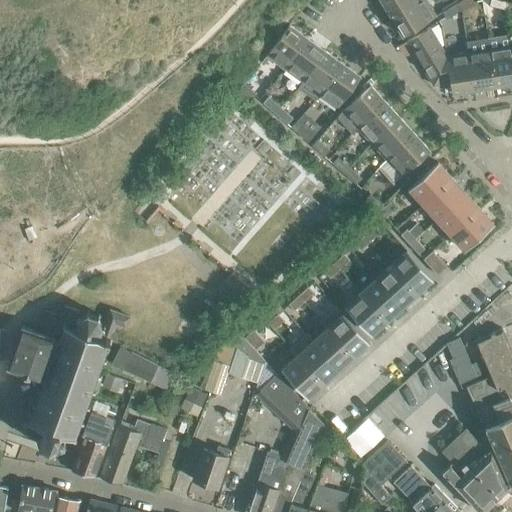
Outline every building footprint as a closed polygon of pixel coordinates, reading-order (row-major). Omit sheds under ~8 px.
[(391,17),(417,0),(380,0),(389,14),(391,17)] [(435,16),(425,0),(417,0),(391,17),(402,36),(435,16)] [(460,0),(455,3),(459,10),(473,2),(471,0),(460,0)] [(499,0),(489,0),(488,5),(504,9),(506,1),(499,0)] [(446,18),(459,10),(455,3),(442,12),(446,18)] [(288,24),(266,55),(284,68),(306,37),(288,24)] [(433,85),(450,82),(446,55),(428,26),(405,40),(433,85)] [(487,39),(488,48),(494,86),(511,82),(511,60),(509,45),(508,36),(487,39)] [(309,39),(306,37),(284,68),(301,81),(324,50),(309,39)] [(467,52),(473,89),(494,86),(488,48),(487,39),(466,43),(467,52)] [(336,59),(324,50),(301,81),(297,87),(314,100),(319,93),(341,63),(336,59)] [(467,52),(446,55),(450,82),(451,93),(470,90),(473,89),(467,52)] [(344,64),(341,63),(319,93),(337,106),(359,76),(344,64)] [(242,82),(237,89),(250,99),(255,93),(242,82)] [(385,101),(370,85),(342,110),(336,117),(351,132),(356,127),(385,101)] [(262,102),(274,112),(279,107),(267,96),(262,102)] [(386,103),(385,101),(356,127),(371,143),(399,117),(386,103)] [(286,123),(291,117),(279,107),(274,112),(286,123)] [(386,159),(414,133),(399,117),(371,143),(386,159)] [(306,141),(312,135),(299,124),(294,130),(306,141)] [(416,135),(414,133),(386,159),(401,175),(429,150),(416,135)] [(323,155),(328,149),(316,139),(311,145),(323,155)] [(349,167),(336,156),(331,163),(343,173),(349,167)] [(422,204),(451,177),(437,162),(407,188),(422,204)] [(361,178),(349,167),(343,173),(355,184),(361,178)] [(422,204),(436,219),(465,192),(451,177),(422,204)] [(479,208),(465,192),(436,219),(449,234),(479,208)] [(364,199),(376,210),(381,204),(369,193),(364,199)] [(384,217),(394,208),(388,202),(378,211),(384,217)] [(493,223),(479,208),(449,234),(464,250),(481,234),(493,223)] [(373,226),(364,235),(369,241),(379,232),(373,226)] [(415,238),(406,229),(400,234),(409,244),(415,238)] [(360,250),(369,241),(364,235),(354,244),(360,250)] [(415,238),(409,244),(417,254),(424,248),(415,238)] [(405,249),(390,264),(416,293),(432,279),(405,249)] [(432,250),(422,259),(437,275),(446,266),(432,250)] [(343,254),(333,263),(339,269),(349,260),(343,254)] [(333,263),(323,271),(329,278),(339,269),(333,263)] [(401,307),(416,293),(390,264),(374,277),(401,307)] [(231,272),(231,273),(214,290),(231,307),(248,289),(231,272)] [(401,307),(374,277),(359,291),(386,320),(401,307)] [(297,295),(303,301),(313,292),(307,286),(297,295)] [(344,305),(370,335),(386,320),(359,291),(344,305)] [(303,301),(297,295),(288,304),(293,310),(303,301)] [(89,408),(89,406),(85,405),(90,391),(94,392),(95,391),(101,376),(100,376),(101,374),(97,373),(102,359),(106,361),(106,359),(103,357),(108,342),(111,340),(110,338),(109,339),(115,323),(125,326),(129,316),(110,310),(104,325),(101,325),(98,318),(100,315),(98,314),(96,316),(88,314),(88,310),(86,311),(86,314),(79,317),(76,315),(78,310),(64,305),(60,315),(46,310),(45,309),(45,310),(44,311),(45,311),(37,331),(22,326),(23,325),(21,325),(20,326),(21,327),(7,365),(6,365),(6,367),(7,368),(8,367),(21,372),(21,373),(23,373),(28,375),(29,375),(42,380),(44,381),(41,388),(37,387),(36,389),(40,390),(35,404),(32,402),(31,404),(35,406),(29,421),(26,422),(27,424),(30,423),(42,427),(41,428),(43,428),(39,439),(36,441),(37,443),(38,443),(53,448),(54,449),(56,448),(55,445),(55,442),(60,444),(63,443),(64,439),(63,436),(58,435),(58,434),(60,434),(60,433),(72,437),(74,441),(76,440),(74,436),(79,422),(83,423),(84,421),(80,420),(85,407),(89,408)] [(342,312),(335,305),(319,320),(325,327),(326,327),(353,356),(368,342),(360,333),(342,312)] [(277,314),(267,323),(273,329),(283,320),(277,314)] [(311,340),(338,370),(353,356),(326,327),(325,327),(312,340),(311,340)] [(244,338),(255,350),(264,341),(256,333),(253,329),(244,338)] [(475,341),(488,368),(511,356),(498,330),(475,341)] [(240,336),(227,331),(196,388),(209,393),(219,364),(229,368),(236,347),(240,336)] [(296,354),(322,384),(338,370),(311,340),(312,340),(305,333),(289,348),(295,355),(296,354)] [(240,336),(236,347),(237,348),(247,356),(246,359),(262,364),(264,360),(255,350),(244,338),(242,336),(240,336)] [(452,358),(449,359),(459,383),(481,374),(476,362),(470,364),(458,337),(445,342),(452,358)] [(130,352),(119,346),(111,363),(150,381),(162,386),(169,371),(130,351),(130,352)] [(228,372),(240,376),(246,359),(247,356),(237,348),(236,347),(229,368),(228,372)] [(307,398),(322,384),(296,354),(295,355),(280,368),(307,398)] [(451,399),(460,420),(477,412),(474,405),(511,389),(511,357),(511,356),(488,368),(494,381),(485,385),(488,393),(478,397),(474,389),(451,399)] [(287,462),(303,469),(305,465),(316,439),(323,423),(308,409),(308,408),(276,373),(259,389),(300,427),(285,460),(285,461),(287,462)] [(106,374),(102,384),(116,389),(120,379),(106,374)] [(199,410),(205,395),(190,388),(184,403),(199,410)] [(511,398),(511,389),(474,405),(477,412),(510,484),(511,481),(511,403),(510,400),(511,398)] [(81,434),(84,435),(71,471),(94,475),(115,419),(89,410),(81,434)] [(362,455),(384,433),(367,415),(345,437),(362,455)] [(142,446),(157,451),(155,459),(162,462),(169,442),(162,440),(166,428),(150,423),(136,419),(133,426),(130,425),(128,429),(118,425),(99,477),(121,484),(136,443),(142,445),(142,446)] [(335,434),(323,423),(316,439),(330,445),(335,434)] [(486,433),(482,430),(478,434),(482,437),(478,441),(465,427),(441,450),(452,462),(442,471),(479,511),(480,511),(509,485),(486,433)] [(366,469),(380,484),(405,460),(386,440),(361,463),(366,469)] [(202,448),(192,478),(217,487),(230,449),(217,445),(215,452),(202,448)] [(303,469),(287,462),(285,461),(285,460),(278,458),(279,455),(267,451),(256,483),(257,484),(257,486),(253,485),(249,496),(253,498),(247,511),(286,511),(290,502),(303,469)] [(310,467),(305,465),(303,469),(290,502),(287,511),(306,511),(308,507),(300,504),(306,489),(307,490),(313,474),(308,472),(310,467)] [(329,484),(334,469),(323,465),(318,480),(329,484)] [(419,511),(433,511),(419,497),(430,486),(410,465),(392,481),(413,503),(412,504),(419,511)] [(390,495),(380,484),(366,469),(363,483),(381,504),(390,495)] [(17,511),(51,511),(55,494),(55,490),(22,484),(17,511)] [(317,485),(308,507),(306,511),(341,511),(347,493),(317,485)] [(460,511),(435,485),(432,488),(430,486),(419,497),(433,511),(460,511)] [(78,511),(81,500),(55,494),(51,511),(78,511)] [(89,498),(88,501),(85,511),(143,511),(119,506),(118,510),(105,506),(106,502),(89,498)]
